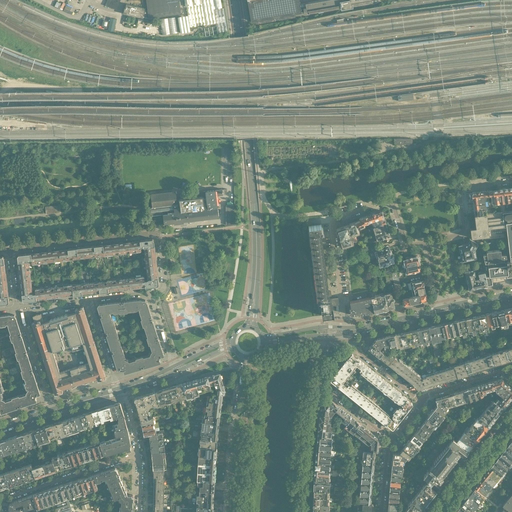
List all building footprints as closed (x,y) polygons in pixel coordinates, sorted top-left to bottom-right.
[(120,0),(107,0),(105,5),(116,10),(120,0)] [(125,8),(124,13),(128,14),(144,17),(145,17),(146,17),(147,17),(148,17),(149,17),(180,13),(177,0),(147,0),(149,11),(148,11),(147,11),(146,11),(145,11),(146,8),(141,7),(126,4),(125,8)] [(187,15),(177,17),(180,29),(184,28),(216,23),(214,9),(213,9),(222,7),(220,0),(184,0),(185,6),(186,6),(187,15)] [(247,0),(251,21),(257,20),(258,24),(275,21),(274,17),(278,16),(279,20),(296,17),(295,13),(301,12),(300,4),(299,0),(247,0)] [(372,1),(371,0),(320,0),(300,4),(301,12),(301,14),(307,13),(318,11),(318,13),(323,12),(323,10),(340,7),(341,9),(353,7),(352,5),(372,1)] [(70,11),(71,8),(66,6),(63,11),(72,15),(73,12),(70,11)] [(222,8),(214,9),(216,23),(218,33),(227,31),(223,8),(222,8)] [(111,17),(108,28),(114,30),(117,19),(111,17)] [(177,33),(175,17),(160,19),(162,36),(177,33)] [(315,99),(315,100),(488,77),(315,99)] [(316,105),(316,106),(489,83),(316,105)] [(217,207),(216,195),(223,195),(222,189),(215,190),(206,191),(202,191),(203,196),(179,199),(179,200),(177,200),(175,191),(151,194),(151,195),(148,195),(148,198),(147,198),(148,207),(147,207),(148,215),(163,214),(164,223),(174,222),(174,223),(184,222),(183,221),(219,217),(218,207),(217,207)] [(492,190),(482,191),(482,195),(485,195),(485,196),(486,196),(491,195),(491,196),(492,202),(492,203),(494,203),(492,190)] [(60,205),(45,206),(46,214),(61,212),(60,205)] [(511,210),(510,211),(507,211),(487,214),(474,215),(475,228),(470,228),(471,238),(489,236),(496,235),(497,238),(504,237),(504,234),(504,231),(506,231),(510,260),(506,260),(506,254),(501,254),(500,249),(486,251),(486,254),(483,254),(485,263),(483,263),(484,270),(481,271),(481,272),(484,271),(486,276),(488,285),(492,284),(491,276),(506,274),(507,278),(511,277),(511,210)] [(381,211),(368,215),(370,221),(371,221),(383,217),(383,214),(384,213),(383,211),(382,211),(381,211)] [(368,215),(360,218),(360,219),(357,221),(355,222),(357,228),(365,225),(364,223),(370,221),(368,215)] [(383,217),(371,221),(373,227),(386,223),(387,223),(385,219),(384,219),(383,217)] [(352,235),(356,233),(359,233),(357,228),(355,222),(349,224),(349,225),(348,225),(347,224),(343,226),(343,227),(341,228),(340,227),(336,228),(337,232),(339,232),(339,235),(338,235),(340,240),(341,239),(341,241),(340,241),(342,247),(353,243),(351,237),(352,235)] [(386,223),(373,227),(372,227),(374,233),(388,229),(386,224),(386,223)] [(323,254),(323,252),(321,236),(321,234),(320,232),(323,232),(323,229),(322,229),(321,225),(308,226),(309,229),(307,229),(316,300),(318,300),(318,306),(321,306),(322,315),(334,314),(332,305),(339,304),(338,298),(332,298),(331,291),(328,291),(328,290),(326,272),(323,254)] [(388,229),(374,233),(376,240),(385,237),(386,239),(390,238),(389,236),(390,236),(389,233),(390,232),(389,230),(388,229)] [(140,240),(140,241),(140,245),(143,245),(143,246),(145,247),(154,246),(154,240),(152,239),(140,240)] [(475,250),(474,248),(476,247),(477,245),(477,243),(475,242),(472,239),(472,240),(470,239),(467,243),(466,243),(465,244),(463,245),(463,244),(462,244),(461,244),(461,245),(459,246),(460,253),(475,250)] [(140,241),(131,242),(132,251),(132,252),(140,251),(141,250),(140,247),(140,245),(140,241)] [(120,243),(112,244),(113,254),(132,251),(131,242),(123,243),(123,242),(120,243)] [(103,245),(104,255),(113,254),(112,244),(103,245)] [(94,245),(85,247),(87,257),(95,256),(94,245)] [(103,245),(94,245),(95,256),(104,255),(103,245)] [(154,246),(145,247),(144,248),(145,256),(155,254),(154,246)] [(375,251),(377,259),(392,253),(391,250),(389,250),(388,247),(386,248),(386,246),(384,246),(385,248),(375,251)] [(85,247),(76,248),(78,258),(87,257),(85,247)] [(68,249),(59,250),(60,260),(69,259),(68,248),(68,249)] [(76,248),(68,248),(69,259),(78,258),(76,248)] [(48,251),(40,252),(41,262),(60,260),(59,250),(51,251),(48,251)] [(476,257),(475,250),(460,253),(462,261),(468,260),(476,257)] [(31,253),(32,258),(32,259),(32,263),(33,263),(41,263),(41,262),(40,252),(31,253)] [(31,253),(19,254),(17,256),(18,262),(28,261),(29,260),(29,258),(32,258),(31,253)] [(392,253),(377,259),(380,266),(390,263),(391,264),(393,263),(393,262),(392,258),(393,258),(394,256),(393,254),(392,253)] [(155,254),(145,256),(146,265),(156,264),(155,254)] [(405,258),(404,261),(405,264),(403,264),(404,267),(406,266),(419,263),(418,261),(419,261),(419,260),(419,257),(418,257),(418,256),(413,258),(413,257),(409,258),(409,257),(405,258)] [(28,261),(18,262),(19,271),(30,269),(29,261),(28,261)] [(419,263),(406,266),(407,270),(405,271),(406,273),(413,272),(416,271),(416,273),(420,272),(419,268),(420,268),(421,267),(420,264),(419,263)] [(156,264),(146,265),(147,274),(157,272),(156,264)] [(468,270),(464,271),(466,279),(466,280),(466,281),(467,282),(475,280),(475,279),(474,275),(475,275),(474,268),(472,269),(471,267),(467,268),(468,270)] [(30,269),(19,271),(20,279),(31,278),(30,269)] [(488,285),(486,276),(484,271),(481,272),(481,271),(478,272),(479,277),(481,287),(488,285)] [(136,277),(136,278),(137,287),(145,286),(145,287),(146,287),(145,281),(145,280),(145,278),(143,276),(136,277)] [(475,280),(467,282),(469,290),(481,287),(479,277),(475,278),(476,279),(475,279),(475,280)] [(31,278),(20,279),(21,288),(32,287),(31,278)] [(136,278),(116,280),(117,289),(125,288),(125,289),(128,289),(128,288),(137,287),(136,278)] [(158,278),(148,279),(147,280),(148,281),(145,281),(146,287),(157,285),(159,284),(158,278)] [(107,280),(107,281),(108,290),(117,289),(116,280),(116,279),(107,280)] [(410,282),(412,289),(424,287),(424,286),(425,286),(424,282),(423,283),(422,280),(422,279),(410,282)] [(107,281),(98,282),(99,292),(108,291),(108,290),(107,281)] [(98,282),(89,283),(90,293),(99,292),(98,282)] [(89,283),(81,284),(82,294),(90,293),(89,283)] [(63,285),(63,286),(64,296),(73,295),(72,285),(72,284),(63,285)] [(81,284),(72,285),(73,295),(82,294),(81,284)] [(63,286),(44,288),(45,298),(53,297),(56,297),(64,296),(63,286)] [(424,287),(412,289),(411,289),(413,296),(414,295),(425,293),(425,290),(425,289),(425,288),(424,287)] [(45,298),(44,288),(43,288),(36,288),(35,290),(36,293),(33,293),(32,293),(30,293),(31,300),(36,299),(45,298)] [(7,290),(0,290),(0,303),(8,303),(9,301),(7,290)] [(396,304),(394,298),(393,298),(392,298),(391,292),(384,294),(388,308),(394,307),(393,304),(396,304)] [(31,300),(30,293),(22,294),(22,300),(24,301),(31,300)] [(425,293),(414,295),(415,302),(427,299),(427,298),(427,296),(426,295),(425,293)] [(375,296),(371,297),(374,311),(381,310),(377,294),(374,295),(375,296)] [(381,294),(377,294),(381,310),(388,308),(384,294),(381,294)] [(404,303),(404,305),(415,302),(414,295),(413,296),(403,298),(403,299),(402,301),(403,303),(404,303)] [(374,311),(371,297),(350,301),(351,307),(349,307),(351,315),(369,311),(369,312),(374,311)] [(113,303),(114,312),(120,312),(120,313),(127,312),(127,311),(133,310),(132,300),(113,303)] [(138,300),(132,300),(133,310),(137,309),(139,309),(141,313),(149,311),(147,302),(146,302),(146,300),(145,300),(144,300),(142,300),(138,300)] [(106,304),(99,304),(98,306),(103,324),(112,321),(114,321),(112,317),(111,318),(110,314),(110,312),(114,312),(113,303),(106,303),(106,304)] [(63,392),(62,389),(97,378),(98,381),(106,378),(83,306),(75,309),(76,312),(68,314),(65,314),(64,316),(62,315),(60,317),(58,316),(57,318),(54,317),(53,319),(51,318),(49,320),(47,321),(44,322),(43,319),(41,313),(39,314),(34,315),(35,315),(32,316),(34,321),(32,322),(33,325),(55,394),(63,392)] [(504,309),(497,311),(500,323),(501,326),(507,324),(507,323),(504,309)] [(155,329),(149,311),(141,313),(143,319),(141,320),(143,327),(145,326),(146,332),(155,329)] [(494,311),(494,312),(491,312),(494,324),(500,323),(497,311),(496,311),(494,311)] [(491,312),(485,314),(488,327),(491,326),(492,328),(495,327),(494,324),(491,312)] [(11,314),(1,316),(2,326),(6,325),(6,324),(7,323),(9,325),(10,328),(18,325),(15,316),(15,315),(14,315),(13,314),(11,315),(11,314)] [(485,314),(478,315),(482,330),(485,330),(484,329),(485,329),(486,330),(487,329),(488,328),(488,327),(485,314)] [(478,315),(472,317),(475,331),(476,331),(477,332),(478,331),(479,330),(479,331),(482,330),(478,315)] [(472,317),(466,318),(469,332),(472,331),(473,333),(476,332),(475,331),(472,317)] [(466,318),(459,319),(462,333),(463,335),(466,335),(465,333),(469,332),(466,318)] [(454,320),(454,321),(453,321),(456,334),(462,333),(459,319),(456,320),(454,320)] [(112,321),(103,324),(109,343),(118,340),(116,334),(117,334),(115,327),(114,327),(112,321)] [(448,321),(448,322),(447,322),(450,335),(451,337),(455,336),(454,335),(456,334),(453,321),(450,322),(450,321),(448,321)] [(447,322),(444,323),(444,322),(442,323),(442,324),(445,337),(450,335),(447,322)] [(442,324),(435,325),(439,340),(442,340),(441,337),(445,337),(442,324)] [(24,343),(18,325),(10,328),(12,334),(10,334),(12,341),(14,341),(15,346),(24,343)] [(435,325),(434,325),(433,325),(432,325),(431,326),(429,326),(432,340),(432,342),(434,341),(435,342),(439,341),(439,340),(435,325)] [(429,326),(423,328),(426,343),(429,342),(429,340),(432,340),(429,326)] [(423,328),(417,329),(420,342),(424,342),(424,343),(426,343),(423,328)] [(155,329),(146,332),(148,338),(147,338),(149,345),(150,344),(152,350),(161,347),(155,329)] [(417,329),(412,330),(415,345),(418,345),(417,343),(420,342),(417,329)] [(412,330),(406,332),(409,345),(412,344),(413,346),(415,345),(412,330)] [(409,345),(406,332),(398,334),(401,346),(401,347),(409,345)] [(394,334),(391,335),(390,335),(389,335),(391,348),(397,347),(394,334)] [(385,336),(384,337),(383,337),(385,345),(384,345),(385,349),(391,348),(389,335),(385,336)] [(376,339),(375,339),(374,340),(374,341),(372,343),(380,349),(383,345),(384,345),(385,345),(383,337),(376,339)] [(118,340),(109,343),(115,361),(124,358),(122,353),(123,352),(121,345),(120,346),(118,340)] [(30,361),(24,343),(15,346),(17,352),(16,352),(18,359),(19,358),(21,364),(30,361)] [(384,352),(380,349),(372,343),(371,345),(370,345),(369,347),(368,348),(380,357),(384,352)] [(161,347),(152,350),(152,351),(151,351),(150,354),(150,355),(149,356),(151,365),(160,362),(160,361),(159,360),(160,359),(159,359),(159,357),(161,356),(162,356),(163,355),(163,356),(163,355),(164,355),(161,347)] [(511,360),(508,349),(502,350),(506,361),(508,361),(509,361),(510,361),(511,360)] [(502,350),(497,352),(501,363),(506,361),(502,350)] [(389,356),(384,352),(380,357),(380,358),(383,360),(384,360),(384,361),(385,362),(388,364),(394,357),(391,354),(389,356)] [(497,352),(492,353),(495,365),(497,364),(498,364),(499,364),(500,363),(501,363),(497,352)] [(492,353),(486,355),(490,366),(492,366),(493,366),(494,366),(494,365),(495,365),(492,353)] [(355,363),(358,359),(357,357),(356,357),(352,354),(351,354),(348,357),(347,356),(347,357),(346,358),(343,360),(353,367),(356,364),(355,363)] [(490,366),(486,355),(481,357),(484,368),(486,367),(487,368),(488,367),(489,366),(490,366)] [(136,360),(131,361),(133,370),(151,365),(149,356),(143,358),(142,357),(136,359),(136,360)] [(395,356),(394,357),(388,364),(390,365),(390,366),(391,367),(392,367),(393,367),(399,360),(395,356)] [(481,357),(475,359),(479,370),(484,368),(481,357)] [(124,360),(124,358),(115,361),(117,369),(118,369),(119,369),(120,368),(122,367),(123,368),(124,370),(123,370),(124,370),(124,371),(124,372),(124,373),(133,370),(131,361),(129,362),(128,361),(126,360),(124,360)] [(361,372),(366,365),(358,359),(355,363),(356,364),(358,366),(357,367),(358,368),(358,369),(361,372)] [(399,360),(393,367),(397,371),(404,363),(400,359),(399,360)] [(475,359),(470,360),(474,371),(476,371),(478,371),(478,370),(479,370),(475,359)] [(342,363),(340,366),(350,374),(354,369),(353,367),(343,360),(342,363)] [(470,360),(465,362),(468,373),(474,371),(470,360)] [(35,380),(30,361),(21,364),(23,370),(21,370),(23,377),(25,377),(26,382),(35,380)] [(465,362),(459,363),(463,375),(468,373),(465,362)] [(404,363),(397,371),(402,374),(408,366),(404,363)] [(454,365),(454,367),(457,376),(463,375),(459,363),(454,365)] [(371,369),(366,365),(361,372),(360,373),(365,377),(371,369)] [(441,381),(438,372),(437,365),(431,367),(433,373),(436,383),(437,383),(438,383),(438,382),(441,381)] [(335,371),(344,378),(346,379),(350,374),(340,366),(337,369),(335,371)] [(408,366),(402,374),(402,375),(402,376),(403,376),(406,378),(413,370),(408,366)] [(454,367),(449,368),(452,378),(457,376),(454,367)] [(449,368),(444,370),(447,380),(452,378),(449,368)] [(376,373),(371,369),(365,377),(370,381),(376,373)] [(413,370),(406,378),(408,379),(408,380),(409,381),(410,381),(417,373),(413,370)] [(447,380),(444,370),(438,372),(441,381),(444,381),(445,381),(445,380),(446,380),(447,380)] [(341,382),(344,378),(335,371),(334,373),(333,375),(332,375),(333,376),(330,379),(330,380),(337,386),(340,381),(341,382)] [(220,373),(208,376),(210,385),(214,384),(214,382),(222,380),(222,378),(222,377),(222,375),(220,375),(220,373)] [(382,377),(376,373),(370,381),(375,386),(382,377)] [(417,373),(410,381),(414,385),(420,378),(421,377),(417,373)] [(423,377),(423,379),(426,386),(431,384),(428,375),(426,375),(426,376),(423,377)] [(208,376),(201,378),(204,390),(211,388),(210,385),(208,376)] [(387,382),(382,377),(375,386),(380,390),(387,382)] [(204,390),(201,378),(195,380),(198,392),(204,390)] [(422,380),(420,378),(414,385),(419,388),(422,387),(423,387),(424,387),(426,386),(423,379),(422,380)] [(502,378),(493,381),(495,388),(495,391),(496,391),(503,381),(502,378)] [(35,380),(26,382),(22,384),(24,390),(28,388),(37,385),(35,380)] [(198,392),(195,380),(189,382),(193,397),(195,397),(195,396),(199,394),(198,392)] [(214,382),(214,384),(217,394),(223,394),(224,394),(225,392),(224,391),(225,391),(225,389),(225,388),(225,386),(224,385),(222,380),(214,382)] [(344,384),(341,382),(340,381),(337,386),(345,392),(350,385),(346,382),(345,383),(344,383),(344,384)] [(493,381),(490,382),(489,381),(488,382),(487,383),(486,383),(488,390),(495,388),(493,381)] [(507,384),(503,381),(496,391),(499,394),(507,384)] [(193,397),(189,382),(182,384),(186,397),(186,398),(190,397),(190,398),(193,397)] [(392,386),(387,382),(380,390),(385,394),(392,386)] [(486,383),(480,385),(482,394),(486,393),(485,391),(488,390),(486,383)] [(186,397),(182,384),(175,386),(179,399),(186,397)] [(350,385),(345,392),(350,396),(356,388),(351,384),(350,385)] [(511,387),(507,384),(499,394),(503,397),(511,387)] [(37,385),(28,388),(29,390),(28,390),(26,393),(27,394),(25,395),(28,403),(36,400),(36,399),(36,398),(35,398),(35,396),(35,395),(37,394),(38,395),(38,394),(39,394),(40,393),(37,385)] [(179,399),(175,386),(169,388),(172,401),(179,399)] [(397,390),(392,386),(385,394),(390,398),(397,390)] [(475,387),(469,388),(473,399),(478,397),(478,396),(475,387)] [(511,388),(511,387),(503,397),(508,401),(511,395),(511,388)] [(169,388),(162,390),(166,403),(172,401),(169,388)] [(356,388),(350,396),(355,400),(361,392),(356,388)] [(466,388),(466,389),(464,390),(467,401),(473,399),(469,388),(468,388),(466,388)] [(162,390),(155,392),(159,405),(166,403),(162,390)] [(402,394),(397,390),(390,398),(395,402),(402,394)] [(464,390),(459,392),(462,402),(467,401),(464,390)] [(155,392),(149,393),(152,405),(153,405),(155,405),(156,404),(156,406),(159,405),(155,392)] [(361,392),(355,400),(360,404),(366,396),(361,392)] [(462,402),(459,392),(452,394),(452,393),(450,393),(449,394),(449,395),(448,395),(451,406),(462,402)] [(149,393),(143,395),(147,409),(148,409),(149,407),(149,406),(153,405),(152,405),(149,393)] [(223,394),(217,394),(212,393),(212,396),(210,396),(209,401),(222,402),(222,401),(223,401),(223,399),(222,398),(223,394)] [(402,394),(395,402),(397,404),(398,402),(401,405),(407,398),(403,395),(403,394),(402,394)] [(13,398),(7,400),(10,409),(28,403),(25,395),(19,396),(19,395),(13,397),(13,398)] [(147,409),(143,395),(136,397),(135,399),(137,408),(140,419),(149,418),(148,413),(147,409)] [(448,395),(443,396),(445,405),(447,407),(451,406),(448,395)] [(366,396),(360,404),(365,408),(371,400),(366,396)] [(445,405),(443,396),(435,399),(436,403),(439,402),(439,404),(438,404),(445,410),(447,407),(445,405)] [(507,403),(508,402),(508,401),(503,397),(502,398),(501,399),(500,399),(499,400),(497,398),(496,400),(494,399),(493,400),(495,401),(503,408),(503,407),(504,407),(505,405),(506,404),(507,403)] [(338,406),(328,398),(324,404),(334,412),(338,406)] [(410,400),(407,398),(401,405),(403,406),(402,407),(406,411),(412,404),(412,403),(410,402),(410,401),(410,400)] [(0,399),(0,408),(0,410),(1,411),(1,412),(10,409),(7,400),(4,401),(4,400),(1,399),(0,399)] [(371,400),(365,408),(370,412),(377,404),(371,400)] [(503,408),(495,401),(493,400),(489,405),(499,412),(500,412),(501,410),(503,408)] [(222,402),(209,401),(207,401),(206,408),(221,409),(221,406),(222,406),(222,404),(221,403),(222,402)] [(443,415),(446,411),(445,410),(438,404),(439,404),(439,402),(436,403),(437,405),(434,408),(443,415)] [(118,403),(114,404),(118,415),(123,413),(120,403),(118,403)] [(114,404),(109,405),(113,418),(118,417),(118,415),(114,404)] [(334,412),(324,404),(321,407),(320,414),(331,416),(332,414),(334,412)] [(377,404),(370,412),(375,416),(382,409),(377,404)] [(109,405),(103,407),(107,418),(110,418),(110,419),(113,418),(109,405)] [(499,412),(489,405),(485,409),(495,417),(496,417),(497,415),(497,414),(499,412)] [(348,413),(338,406),(334,412),(339,416),(340,415),(340,414),(341,415),(340,416),(343,418),(348,413)] [(397,408),(395,410),(402,416),(406,411),(402,407),(400,406),(399,407),(398,409),(397,408)] [(103,407),(98,409),(102,422),(104,421),(104,420),(107,418),(103,407)] [(221,409),(206,408),(205,415),(220,416),(221,415),(221,414),(220,412),(221,409)] [(441,419),(444,416),(443,415),(434,408),(433,409),(432,409),(430,411),(431,412),(427,417),(437,424),(438,423),(439,423),(440,423),(442,420),(441,419)] [(98,409),(92,411),(96,424),(98,423),(102,422),(98,409)] [(382,409),(375,416),(381,420),(387,413),(382,409)] [(495,417),(485,409),(481,414),(491,422),(491,421),(492,421),(493,420),(493,419),(495,417)] [(402,416),(395,410),(393,412),(394,413),(392,416),(393,417),(398,421),(402,416)] [(92,411),(85,413),(90,426),(96,424),(92,411)] [(85,413),(80,415),(84,428),(90,426),(85,413)] [(127,427),(125,421),(123,413),(118,415),(118,417),(119,419),(118,419),(119,420),(114,422),(113,420),(112,421),(113,424),(114,430),(127,427)] [(352,417),(348,413),(343,418),(342,421),(346,424),(352,417)] [(387,413),(381,420),(381,421),(381,422),(382,422),(386,425),(391,418),(388,416),(389,414),(387,413)] [(331,416),(320,414),(319,421),(331,422),(331,416)] [(491,422),(481,414),(478,419),(487,426),(488,426),(489,426),(490,425),(490,424),(491,422)] [(80,415),(74,417),(78,430),(84,428),(80,415)] [(220,416),(205,415),(204,415),(203,422),(219,424),(219,423),(220,422),(220,420),(220,419),(220,416)] [(74,417),(68,418),(72,432),(78,430),(74,417)] [(149,418),(140,419),(142,425),(142,426),(154,423),(153,417),(151,417),(149,418)] [(356,420),(352,417),(346,424),(344,426),(348,430),(356,420)] [(391,418),(386,425),(389,427),(390,427),(392,428),(393,428),(398,421),(393,417),(392,419),(391,418)] [(437,424),(427,417),(424,421),(432,428),(435,430),(438,426),(437,424)] [(68,418),(62,420),(67,433),(72,432),(68,418)] [(487,426),(478,419),(477,418),(473,423),(484,431),(485,429),(486,429),(487,428),(487,427),(487,426)] [(62,420),(56,422),(61,435),(67,433),(62,420)] [(360,423),(356,420),(348,430),(352,434),(353,433),(360,423)] [(331,422),(319,421),(318,428),(332,430),(332,425),(332,423),(331,422)] [(432,428),(424,421),(420,426),(429,433),(432,428)] [(61,435),(56,422),(51,424),(55,437),(61,435)] [(219,424),(203,422),(202,431),(218,432),(218,431),(219,431),(219,429),(218,428),(219,424)] [(365,427),(360,423),(353,433),(358,437),(365,427)] [(473,423),(469,428),(479,436),(481,434),(482,435),(484,432),(483,431),(484,431),(473,423)] [(55,437),(51,424),(45,426),(49,439),(55,437)] [(417,429),(416,430),(417,430),(425,437),(429,433),(420,426),(420,425),(419,427),(419,426),(418,427),(417,429)] [(50,440),(49,439),(45,426),(39,428),(44,442),(50,440)] [(479,436),(469,428),(467,426),(464,431),(464,432),(465,432),(476,441),(479,436)] [(127,427),(114,430),(116,435),(117,436),(120,434),(121,437),(120,438),(112,441),(111,439),(100,442),(104,454),(106,454),(109,453),(111,452),(112,452),(114,452),(114,451),(115,451),(118,451),(118,450),(125,448),(126,449),(126,450),(127,450),(131,449),(130,446),(130,444),(130,443),(130,438),(129,434),(128,430),(127,427)] [(363,441),(370,431),(365,427),(358,437),(363,441)] [(39,428),(33,430),(38,444),(40,443),(44,442),(39,428)] [(332,430),(318,428),(317,436),(331,437),(332,430)] [(33,430),(28,431),(33,446),(38,444),(33,430)] [(417,430),(415,432),(413,435),(422,441),(425,437),(417,430)] [(22,433),(27,447),(27,448),(33,446),(28,431),(22,433)] [(218,432),(202,431),(201,431),(200,434),(201,434),(201,439),(217,440),(219,439),(217,435),(218,432)] [(370,443),(375,435),(370,431),(363,441),(368,445),(370,443)] [(163,439),(162,432),(149,435),(149,437),(149,438),(149,439),(150,440),(150,441),(163,439)] [(476,441),(465,432),(464,432),(460,437),(472,446),(476,441)] [(22,433),(17,435),(21,449),(27,447),(22,433)] [(21,449),(17,435),(6,439),(0,440),(0,441),(4,454),(21,449)] [(375,435),(370,443),(371,444),(371,451),(375,452),(377,452),(378,451),(379,438),(375,435)] [(413,435),(411,437),(410,439),(419,446),(422,441),(413,435)] [(472,446),(460,437),(456,441),(468,451),(472,446)] [(425,480),(437,489),(442,484),(440,482),(443,478),(442,478),(457,459),(456,459),(458,457),(458,458),(458,459),(459,460),(460,459),(461,460),(464,455),(465,455),(467,453),(467,452),(468,451),(456,441),(451,438),(449,441),(450,442),(423,475),(427,479),(425,480)] [(217,440),(201,439),(200,439),(199,443),(200,443),(200,447),(216,448),(218,446),(217,444),(217,440)] [(418,448),(419,446),(410,439),(406,444),(405,443),(403,445),(403,446),(403,447),(412,454),(413,455),(415,456),(417,453),(416,453),(419,450),(418,449),(419,449),(418,448)] [(100,441),(94,443),(98,456),(99,456),(101,456),(101,455),(104,454),(100,442),(100,441)] [(94,443),(88,445),(92,458),(93,458),(94,458),(96,457),(98,456),(94,443)] [(88,445),(83,447),(87,460),(88,459),(89,460),(90,459),(91,458),(92,458),(88,445)] [(83,447),(78,448),(82,461),(83,461),(85,461),(85,460),(87,460),(83,447)] [(216,448),(200,447),(199,447),(199,455),(216,457),(216,453),(217,452),(217,450),(216,448)] [(403,448),(401,450),(399,452),(407,457),(408,459),(412,454),(403,447),(402,448),(403,448)] [(511,452),(506,447),(502,452),(511,460),(511,452)] [(78,448),(73,450),(77,463),(78,463),(80,463),(80,462),(82,461),(78,448)] [(67,452),(68,454),(71,465),(72,465),(73,465),(74,464),(75,464),(77,463),(73,450),(67,452)] [(165,457),(165,451),(151,453),(152,463),(166,462),(165,457)] [(399,453),(393,452),(392,458),(400,458),(401,458),(404,460),(407,457),(399,452),(399,453)] [(511,460),(502,452),(497,457),(509,467),(511,463),(511,460)] [(64,453),(62,454),(66,467),(71,465),(68,454),(65,455),(64,453)] [(62,454),(59,455),(57,456),(57,458),(61,468),(66,467),(62,454)] [(216,457),(199,455),(198,464),(215,465),(215,461),(216,460),(216,457)] [(55,470),(51,457),(41,460),(43,464),(42,464),(45,473),(53,471),(54,471),(55,471),(55,470)] [(61,468),(57,458),(54,459),(54,457),(51,457),(55,470),(61,468)] [(497,457),(494,462),(506,472),(509,467),(497,457)] [(330,463),(315,462),(315,469),(329,470),(330,469),(330,467),(330,466),(330,463)] [(494,462),(489,467),(501,477),(506,472),(494,462)] [(30,464),(25,466),(29,479),(30,478),(31,479),(33,478),(35,477),(31,468),(30,464)] [(35,467),(31,468),(35,477),(36,477),(38,477),(38,476),(45,473),(42,464),(39,465),(39,464),(35,465),(35,467)] [(216,469),(215,468),(215,465),(198,464),(198,472),(215,473),(216,472),(216,469)] [(29,479),(25,466),(20,468),(24,480),(25,480),(26,481),(27,480),(28,479),(29,479)] [(121,479),(119,473),(116,468),(115,467),(93,474),(95,481),(106,478),(108,484),(121,479)] [(489,467),(486,472),(498,482),(501,477),(489,467)] [(24,480),(20,468),(14,469),(19,482),(20,482),(22,482),(23,481),(24,480)] [(163,511),(164,499),(164,480),(165,480),(165,476),(164,476),(163,468),(153,469),(153,477),(156,477),(156,479),(154,479),(152,511),(163,511)] [(14,469),(9,471),(14,484),(15,484),(17,483),(19,482),(14,469)] [(14,484),(9,471),(4,473),(8,486),(9,485),(10,486),(12,485),(14,484)] [(215,477),(214,476),(215,473),(198,472),(197,480),(198,480),(214,481),(215,480),(215,477)] [(486,472),(482,477),(494,486),(498,482),(486,472)] [(4,473),(0,474),(0,488),(1,488),(1,489),(4,488),(4,487),(8,486),(4,473)] [(98,488),(95,481),(93,474),(87,476),(91,490),(98,488)] [(87,476),(82,478),(86,492),(89,490),(91,490),(87,476)] [(482,477),(478,482),(490,491),(494,486),(482,477)] [(82,478),(76,480),(81,493),(86,492),(82,478)] [(127,494),(123,484),(121,479),(108,484),(115,499),(119,497),(127,494)] [(76,480),(71,481),(76,495),(81,493),(76,480)] [(214,481),(198,480),(197,485),(198,485),(198,490),(214,491),(214,481)] [(71,481),(67,483),(71,496),(76,495),(71,481)] [(328,482),(314,482),(314,489),(329,490),(329,486),(331,486),(331,483),(328,482)] [(426,482),(422,487),(433,496),(435,493),(435,492),(436,490),(426,482)] [(474,487),(484,495),(486,496),(490,491),(478,482),(474,487)] [(63,484),(68,498),(71,496),(67,483),(63,484)] [(61,485),(65,498),(67,504),(56,508),(57,511),(54,511),(70,511),(72,510),(71,507),(70,504),(68,498),(63,484),(61,485)] [(65,498),(61,485),(56,487),(60,500),(65,498)] [(56,487),(51,488),(56,502),(60,500),(56,487)] [(433,496),(422,487),(418,492),(429,500),(430,498),(431,498),(433,496)] [(484,495),(474,487),(472,489),(471,489),(470,490),(470,491),(469,493),(481,503),(482,501),(480,500),(482,497),(483,497),(484,495)] [(51,488),(46,490),(51,503),(56,502),(51,488)] [(46,490),(42,491),(46,505),(51,503),(46,490)] [(213,499),(213,494),(214,491),(198,490),(198,495),(197,495),(197,498),(213,499)] [(42,491),(37,493),(42,506),(46,505),(42,491)] [(429,500),(418,492),(415,496),(425,504),(426,503),(427,503),(428,501),(428,500),(429,500)] [(37,493),(32,495),(35,504),(36,504),(37,508),(42,506),(37,493)] [(481,503),(469,493),(467,496),(466,496),(465,497),(465,498),(463,500),(473,508),(477,503),(479,505),(481,503)] [(511,511),(511,509),(511,493),(503,505),(505,507),(500,511),(511,511)] [(133,511),(133,501),(133,496),(132,495),(128,495),(127,494),(119,497),(120,501),(121,501),(121,508),(119,508),(119,510),(119,511),(133,511)] [(32,495),(27,496),(31,508),(33,507),(32,505),(35,504),(32,495)] [(27,496),(22,498),(23,503),(25,508),(28,507),(29,508),(31,508),(27,496)] [(425,504),(415,496),(411,500),(422,509),(425,504)] [(213,507),(213,502),(213,499),(197,498),(192,497),(192,505),(197,506),(213,507)] [(22,498),(10,502),(9,503),(9,508),(14,508),(14,506),(23,503),(22,498)] [(419,511),(422,509),(411,500),(408,505),(409,506),(416,511),(419,511)] [(473,508),(463,500),(463,501),(462,501),(461,502),(461,503),(459,505),(467,511),(473,511),(475,510),(473,508)] [(398,502),(388,501),(387,509),(396,510),(397,506),(398,506),(398,502)]
